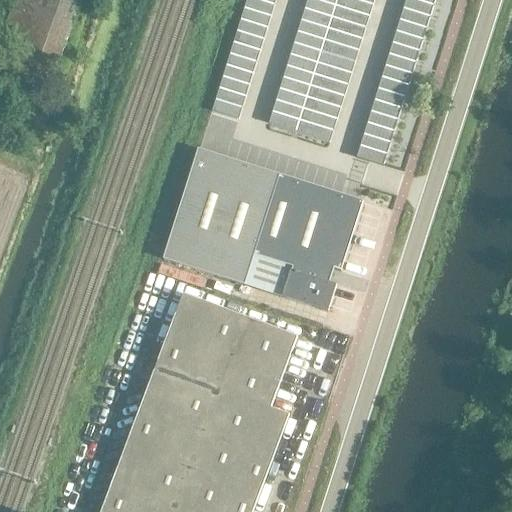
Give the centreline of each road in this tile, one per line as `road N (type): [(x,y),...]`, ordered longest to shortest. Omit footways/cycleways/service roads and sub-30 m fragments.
road 1 (tertiary): [(332,511),(493,0)]
road 2 (track): [(0,160),(35,172),(95,0)]
